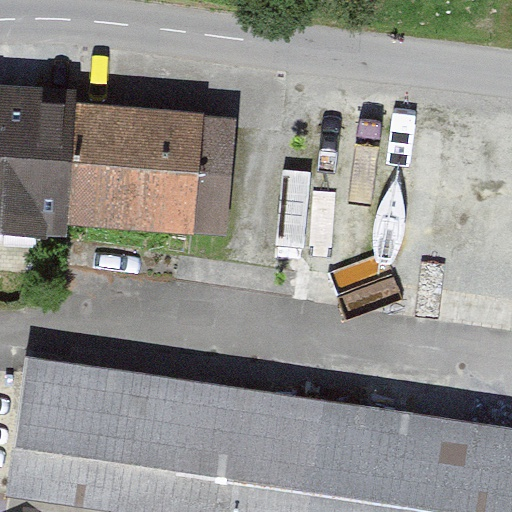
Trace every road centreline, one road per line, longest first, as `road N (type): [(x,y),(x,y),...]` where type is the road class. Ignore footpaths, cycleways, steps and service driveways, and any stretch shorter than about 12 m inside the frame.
road 1 (residential): [(0,22),(162,30),(511,80)]
road 2 (track): [(0,333),(264,333),(483,361)]
